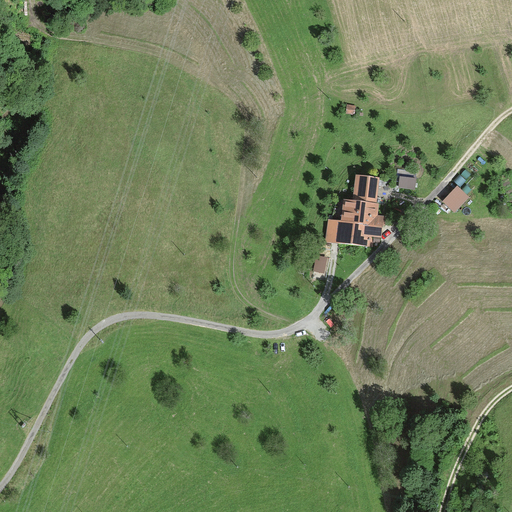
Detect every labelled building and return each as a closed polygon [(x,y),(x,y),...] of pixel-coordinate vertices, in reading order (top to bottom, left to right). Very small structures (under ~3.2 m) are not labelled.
[(358,174),(355,198),(376,201),(378,201),(381,177),(358,174)] [(419,191),(419,180),(403,180),(402,191),(419,191)] [(458,186),(445,200),(455,210),(468,196),(458,186)] [(330,221),(327,242),(370,247),(371,234),(379,235),(382,218),(374,217),(376,201),(355,198),(346,197),(343,222),(330,221)] [(316,255),(314,270),(323,271),(325,257),(316,255)]
